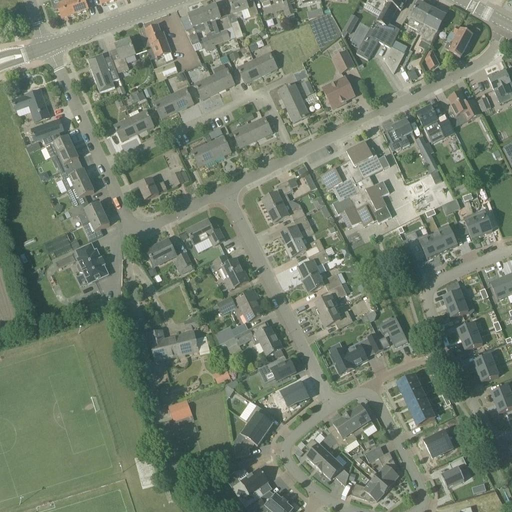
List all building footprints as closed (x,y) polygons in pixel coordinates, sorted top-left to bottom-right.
[(62,0),(49,0),(54,12),(58,10),(62,21),(75,17),(70,3),(69,0),(64,0),(62,1),(62,0)] [(77,0),(70,3),(75,17),(89,12),(85,1),(86,0),(77,0)] [(233,0),(229,1),(234,15),(227,17),(230,26),(231,26),(237,23),(237,20),(241,18),(242,16),(242,13),(248,11),(250,19),(259,16),(252,0),(233,0)] [(389,25),(397,10),(401,12),(407,0),(369,0),(366,6),(373,10),(375,7),(383,12),(379,21),(376,20),(357,56),(368,62),(378,43),(391,50),(391,49),(400,31),(394,28),(389,25)] [(288,17),(294,15),(290,2),(283,4),(288,17)] [(424,26),(432,11),(419,4),(407,27),(418,32),(416,35),(418,36),(424,26)] [(216,6),(202,11),(211,35),(216,46),(230,41),(227,31),(220,34),(217,26),(215,22),(221,20),(216,6)] [(188,16),(190,20),(193,30),(186,32),(193,47),(199,45),(195,35),(197,34),(204,32),(207,39),(201,41),(205,50),(215,46),(216,46),(211,35),(202,11),(188,16)] [(424,26),(418,36),(423,38),(421,42),(430,47),(446,18),(432,11),(424,26)] [(236,41),(243,38),(238,23),(237,23),(231,26),(236,41)] [(342,35),(344,40),(347,34),(350,36),(354,28),(348,24),(342,35)] [(164,34),(161,35),(158,27),(146,32),(153,50),(147,52),(150,62),(156,60),(157,61),(158,60),(157,60),(164,57),(166,64),(173,61),(171,55),(164,34)] [(448,45),(445,51),(460,60),(473,37),(456,29),(453,34),(458,37),(452,47),(448,45)] [(263,31),(258,36),(264,41),(268,37),(263,31)] [(121,62),(113,65),(118,76),(119,76),(129,72),(126,62),(136,58),(130,42),(115,47),(121,62)] [(259,50),(259,49),(257,45),(249,48),(252,53),(259,50)] [(391,49),(391,50),(387,58),(385,62),(394,75),(399,64),(403,55),(391,49)] [(432,52),(429,54),(425,62),(430,71),(439,67),(432,52)] [(231,62),(240,59),(237,53),(229,57),(231,62)] [(354,69),(347,53),(333,60),(341,75),(354,69)] [(254,62),(261,78),(277,71),(270,54),(254,62)] [(113,65),(111,58),(104,61),(103,56),(88,61),(100,95),(115,89),(113,83),(120,81),(119,76),(118,76),(113,65)] [(245,86),(261,78),(254,62),(238,70),(245,86)] [(174,64),(154,71),(159,83),(167,80),(166,78),(177,74),(174,66),(174,64)] [(235,87),(230,78),(227,71),(211,78),(219,94),(235,87)] [(414,71),(407,74),(411,82),(418,79),(414,71)] [(511,99),(506,86),(511,84),(506,73),(499,76),(498,74),(488,79),(494,92),(498,90),(504,104),(511,100),(511,99)] [(182,75),(177,77),(179,82),(180,84),(185,81),(182,75)] [(219,94),(211,78),(195,86),(203,102),(219,94)] [(328,106),(330,106),(333,111),(341,107),(340,105),(345,103),(345,105),(346,104),(345,103),(355,98),(345,79),(322,90),(328,101),(326,102),(328,106)] [(314,94),(309,82),(301,86),(307,97),(314,94)] [(279,93),(286,109),(302,101),(295,85),(279,93)] [(147,99),(152,97),(149,89),(144,92),(147,99)] [(186,90),(170,97),(178,114),(194,106),(186,90)] [(29,109),(34,124),(50,119),(40,92),(26,97),(26,98),(13,103),(16,113),(29,109)] [(144,101),(141,94),(139,95),(137,93),(132,95),(132,96),(129,98),(131,103),(137,100),(139,104),(144,101)] [(458,95),(456,94),(451,96),(451,99),(448,100),(452,107),(450,108),(456,119),(464,115),(468,123),(481,116),(474,102),(467,105),(461,94),(458,95)] [(154,105),(157,112),(162,121),(178,114),(170,97),(154,105)] [(483,113),(490,110),(486,99),(478,102),(483,113)] [(310,117),(302,101),(286,109),(293,125),(310,117)] [(417,116),(424,130),(429,140),(442,133),(445,139),(454,135),(445,117),(437,121),(431,109),(417,116)] [(130,120),(138,136),(154,128),(146,112),(139,115),(138,112),(129,116),(131,119),(130,120)] [(252,114),(245,117),(248,122),(254,119),(252,114)] [(265,119),(249,127),(256,143),(272,135),(265,119)] [(130,120),(123,123),(114,127),(122,143),(138,136),(130,120)] [(400,143),(403,149),(410,146),(405,137),(412,134),(413,134),(406,121),(392,129),(393,130),(385,134),(391,145),(392,147),(400,143)] [(47,126),(31,131),(35,143),(51,138),(47,126)] [(256,143),(249,127),(233,134),(240,150),(256,143)] [(51,160),(74,150),(68,138),(63,141),(60,136),(43,142),(51,160)] [(223,138),(207,146),(215,162),(231,154),(228,147),(227,145),(223,138)] [(426,146),(422,139),(415,142),(426,163),(432,160),(431,155),(426,146)] [(369,178),(383,170),(389,167),(384,159),(379,161),(373,150),(370,152),(365,143),(346,153),(354,169),(350,171),(347,165),(321,178),(329,192),(333,190),(339,203),(333,206),(338,217),(341,215),(349,231),(362,224),(364,229),(377,222),(379,226),(392,219),(386,208),(381,199),(389,195),(383,183),(376,187),(372,189),(370,185),(372,184),(369,178)] [(429,144),(426,146),(431,155),(434,154),(429,144)] [(215,162),(207,146),(191,153),(199,169),(215,162)] [(508,159),(511,157),(511,147),(511,146),(503,150),(508,159)] [(79,161),(74,150),(51,160),(59,157),(64,167),(58,170),(61,176),(72,170),(70,165),(79,161)] [(498,151),(493,154),(496,160),(501,157),(498,151)] [(75,176),(72,170),(61,176),(64,182),(62,183),(67,193),(74,190),(89,183),(84,172),(75,176)] [(185,173),(172,178),(176,188),(189,182),(185,173)] [(431,176),(433,179),(435,186),(441,183),(439,177),(437,173),(431,176)] [(49,180),(46,174),(39,177),(42,184),(49,180)] [(292,190),(298,187),(294,180),(276,188),(279,194),(262,203),(268,215),(285,206),(281,199),(286,196),(293,193),(292,190)] [(167,192),(164,183),(155,187),(152,181),(138,187),(145,202),(159,196),(167,192)] [(89,183),(74,190),(82,206),(88,204),(85,198),(94,194),(89,183)] [(457,198),(466,193),(463,186),(453,191),(457,198)] [(291,217),(294,224),(305,218),(304,216),(300,207),(295,210),(291,203),(290,204),(285,206),(268,215),(274,226),(283,222),(291,217)] [(86,214),(90,223),(105,216),(99,205),(90,209),(88,204),(82,206),(69,213),(72,220),(86,214)] [(61,214),(63,207),(57,205),(54,212),(61,214)] [(110,227),(105,216),(90,223),(98,240),(103,237),(101,232),(110,227)] [(482,237),(493,233),(486,216),(475,220),(482,237)] [(287,248),(301,241),(314,235),(305,218),(294,224),(297,229),(281,237),(287,248)] [(475,220),(465,224),(471,241),(482,237),(475,220)] [(187,232),(193,246),(209,238),(214,248),(225,243),(219,231),(214,234),(208,222),(187,232)] [(458,247),(450,230),(440,235),(447,252),(458,247)] [(447,252),(440,235),(430,240),(437,256),(447,252)] [(419,245),(427,261),(437,256),(430,240),(419,245)] [(77,241),(71,244),(74,250),(80,247),(77,241)] [(147,252),(155,268),(175,257),(168,241),(147,252)] [(309,259),(320,254),(324,252),(319,241),(304,249),(301,241),(287,248),(285,249),(291,261),(306,254),(309,259)] [(83,274),(84,276),(89,286),(108,277),(104,267),(105,267),(102,260),(101,261),(97,252),(94,253),(91,246),(76,253),(79,260),(77,261),(79,265),(77,268),(80,274),(83,274)] [(299,272),(304,283),(319,275),(316,269),(322,265),(329,262),(324,252),(320,254),(309,259),(312,265),(299,272)] [(180,276),(185,274),(193,270),(185,254),(178,258),(179,261),(174,264),(180,276)] [(226,258),(214,264),(217,271),(222,268),(228,280),(225,282),(230,292),(249,283),(244,273),(242,273),(236,261),(229,265),(226,258)] [(155,269),(149,272),(151,278),(157,276),(155,269)] [(342,287),(341,285),(337,277),(328,281),(324,273),(319,275),(304,283),(302,284),(308,296),(325,288),(328,294),(342,287)] [(341,275),(337,277),(341,285),(345,283),(341,275)] [(511,279),(511,278),(501,282),(508,299),(511,296),(511,279)] [(497,303),(508,299),(501,282),(490,286),(497,303)] [(443,300),(447,310),(464,304),(469,302),(467,298),(464,291),(461,283),(449,288),(452,296),(443,300)] [(328,294),(331,299),(316,306),(321,317),(335,311),(331,305),(339,301),(347,297),(346,295),(350,293),(346,285),(342,287),(328,294)] [(254,293),(238,301),(249,324),(263,317),(256,303),(258,302),(254,293)] [(222,317),(236,310),(234,304),(231,299),(217,306),(219,311),(222,317)] [(447,310),(451,321),(468,314),(464,304),(447,310)] [(338,318),(335,311),(321,317),(320,318),(325,330),(335,325),(338,331),(353,324),(348,313),(338,318)] [(383,335),(387,333),(395,349),(407,344),(399,327),(396,319),(379,327),(383,335)] [(196,320),(184,323),(186,332),(199,328),(196,320)] [(267,358),(273,355),(282,350),(277,340),(276,341),(270,329),(269,330),(265,324),(256,328),(249,332),(249,331),(248,332),(235,338),(234,339),(238,348),(240,347),(251,341),(254,347),(255,347),(260,344),(264,353),(267,358)] [(245,325),(232,331),(235,338),(248,332),(245,325)] [(475,326),(458,333),(462,344),(479,337),(475,326)] [(148,336),(155,364),(199,353),(194,334),(160,342),(158,333),(148,336)] [(367,341),(374,356),(383,351),(375,335),(366,340),(367,341)] [(466,354),(483,348),(479,337),(462,344),(466,354)] [(385,339),(379,342),(383,350),(389,348),(385,339)] [(371,362),(370,360),(364,347),(349,355),(348,352),(348,351),(335,357),(344,377),(357,371),(356,369),(371,362)] [(473,364),(478,374),(495,368),(490,357),(473,364)] [(285,359),(258,371),(258,372),(263,370),(266,377),(272,374),(275,381),(277,384),(295,375),(290,363),(287,364),(285,366),(282,361),(285,359)] [(499,378),(495,368),(478,374),(482,385),(499,378)] [(214,376),(218,386),(231,380),(227,371),(214,376)] [(402,397),(420,388),(415,378),(397,386),(402,397)] [(233,391),(236,389),(239,388),(239,387),(236,382),(226,387),(233,391)] [(281,395),(289,410),(308,400),(301,386),(281,395)] [(407,407),(425,399),(420,388),(402,397),(407,407)] [(495,406),(511,399),(508,388),(491,395),(495,406)] [(511,398),(511,399),(495,406),(499,416),(511,411),(511,398)] [(407,407),(412,417),(430,409),(425,399),(407,407)] [(187,401),(167,408),(173,424),(193,417),(187,401)] [(249,426),(266,437),(273,426),(265,421),(268,415),(257,408),(246,424),(249,426)] [(352,415),(364,433),(374,427),(361,408),(352,415)] [(430,409),(412,417),(417,428),(435,420),(430,409)] [(353,435),(355,439),(364,433),(352,415),(351,414),(342,420),(343,421),(353,435)] [(337,444),(337,445),(340,449),(341,449),(343,451),(357,441),(355,439),(353,435),(343,421),(333,427),(336,431),(330,435),(334,440),(337,444)] [(258,448),(266,437),(249,426),(241,437),(248,441),(243,449),(235,451),(236,460),(251,457),(249,450),(252,450),(254,446),(258,448)] [(432,460),(453,450),(445,434),(424,443),(432,460)] [(306,459),(315,467),(327,455),(332,449),(332,448),(337,445),(331,435),(327,438),(325,440),(319,447),(313,442),(312,441),(306,448),(312,453),(306,459)] [(301,452),(306,447),(301,444),(297,448),(301,452)] [(378,476),(391,487),(399,478),(394,474),(397,471),(389,454),(384,457),(380,449),(365,456),(369,465),(379,460),(383,470),(378,476)] [(315,467),(314,468),(322,475),(323,474),(322,474),(334,462),(327,455),(315,467)] [(452,473),(441,478),(443,482),(445,487),(447,491),(464,483),(459,470),(466,467),(463,459),(449,466),(452,473)] [(342,470),(343,470),(334,462),(322,474),(323,474),(331,482),(335,478),(345,488),(349,476),(342,470)] [(240,484),(231,490),(245,510),(246,510),(260,500),(263,498),(258,491),(267,485),(268,484),(259,471),(249,478),(245,472),(234,474),(240,484)] [(371,483),(384,495),(391,487),(378,476),(371,483)] [(384,495),(371,483),(366,489),(355,486),(351,497),(369,503),(372,500),(376,504),(384,495)] [(276,496),(275,497),(274,499),(268,505),(266,508),(260,500),(246,510),(247,511),(292,511),(293,511),(292,511),(287,506),(288,505),(283,501),(282,502),(279,499),(276,496)]
